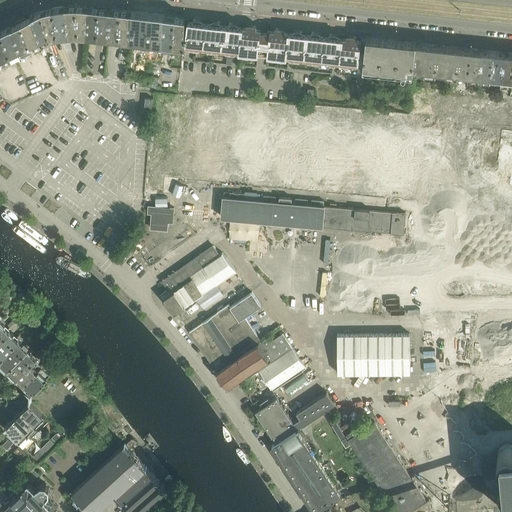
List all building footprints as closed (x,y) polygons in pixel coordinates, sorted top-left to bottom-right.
[(53,8),(59,35),(63,34),(64,39),(66,50),(69,50),(72,68),(76,68),(69,34),(70,34),(65,6),(53,8)] [(70,34),(80,34),(77,6),(70,6),(65,6),(70,34)] [(77,6),(80,34),(87,34),(89,7),(78,6),(77,6)] [(87,34),(98,35),(99,8),(89,7),(87,34)] [(41,11),(52,36),(59,35),(53,8),(41,11)] [(98,35),(109,37),(110,9),(99,8),(98,35)] [(109,37),(120,38),(121,10),(110,9),(109,37)] [(120,38),(130,39),(132,11),(121,10),(120,38)] [(52,38),(52,36),(41,11),(31,16),(42,43),(52,38)] [(130,39),(141,40),(143,12),(132,11),(130,39)] [(141,40),(152,41),(154,14),(143,12),(141,40)] [(154,14),(152,41),(163,43),(163,15),(154,14)] [(163,15),(163,43),(173,44),(175,16),(163,15)] [(21,21),(32,48),(42,43),(31,16),(21,21)] [(175,16),(173,44),(184,45),(187,17),(175,16)] [(359,61),(361,42),(356,41),(357,36),(347,35),(346,35),(347,35),(347,40),(339,39),(339,34),(340,34),(329,33),(329,38),(320,37),(321,33),(322,33),(322,32),(312,31),(311,36),(303,35),(303,30),(293,29),(293,30),(294,30),(293,34),(285,33),(285,29),(286,29),(286,28),(276,27),(276,29),(265,28),(256,27),(257,25),(247,24),(247,29),(238,28),(239,23),(229,22),(228,27),(220,26),(221,21),(211,20),(211,25),(202,24),(203,19),(193,18),(193,23),(189,23),(189,18),(186,46),(185,49),(191,49),(191,47),(194,47),(200,48),(199,50),(208,51),(209,49),(217,50),(217,52),(226,53),(226,51),(235,52),(235,54),(244,55),(244,53),(253,54),(253,56),(258,57),(259,54),(263,55),(268,55),(268,58),(273,58),(273,56),(282,57),(281,59),(291,60),(291,58),(300,59),(299,61),(308,62),(309,60),(318,61),(317,63),(327,64),(327,62),(336,62),(335,65),(344,66),(345,63),(354,64),(353,67),(358,67),(359,61)] [(11,26),(23,53),(32,48),(21,21),(11,26)] [(2,30),(13,57),(23,53),(11,26),(2,30)] [(0,31),(0,53),(4,62),(13,57),(2,30),(0,31)] [(361,39),(361,42),(359,61),(364,61),(364,68),(413,74),(414,68),(417,43),(416,43),(383,39),(383,38),(361,37),(361,39)] [(414,68),(425,70),(428,44),(417,43),(414,68)] [(428,44),(425,70),(436,71),(439,45),(428,44)] [(436,71),(447,72),(450,46),(444,46),(439,45),(436,71)] [(447,72),(458,73),(461,48),(450,46),(447,72)] [(458,73),(469,74),(472,49),(461,48),(458,73)] [(469,74),(480,76),(483,50),(472,49),(469,74)] [(483,50),(480,76),(491,77),(494,51),(483,50)] [(491,77),(502,78),(505,52),(494,51),(491,77)] [(502,78),(511,79),(511,53),(505,52),(502,78)] [(150,78),(149,86),(157,88),(159,77),(150,76),(150,78)] [(84,90),(84,91),(94,111),(126,115),(129,95),(128,95),(121,95),(113,94),(106,93),(105,93),(98,92),(91,91),(90,91),(85,91),(84,90)] [(84,91),(77,94),(87,115),(94,112),(94,111),(84,91)] [(77,94),(70,97),(80,119),(87,115),(77,94)] [(70,97),(63,100),(73,122),(80,119),(70,97)] [(144,107),(152,108),(153,98),(146,97),(144,107)] [(188,180),(321,188),(326,107),(195,99),(192,141),(184,141),(183,167),(189,168),(188,180)] [(63,100),(56,104),(66,125),(73,122),(63,100)] [(56,104),(49,107),(59,128),(66,125),(56,104)] [(49,107),(42,110),(52,131),(59,128),(49,107)] [(42,110),(35,113),(45,135),(52,131),(42,110)] [(35,113),(29,116),(39,138),(45,135),(35,113)] [(29,116),(22,120),(32,141),(39,138),(29,116)] [(22,120),(14,123),(24,144),(32,141),(22,120)] [(111,123),(110,133),(134,136),(133,136),(133,132),(134,132),(134,131),(133,131),(134,127),(135,127),(135,126),(111,123)] [(2,126),(0,127),(0,168),(7,174),(19,182),(27,188),(36,195),(45,201),(53,208),(62,214),(63,214),(77,195),(76,194),(68,188),(59,182),(50,175),(42,169),(33,162),(22,154),(11,146),(13,144),(4,130),(2,126)] [(110,133),(109,143),(133,146),(133,145),(132,145),(132,141),(133,141),(133,140),(132,140),(133,136),(134,137),(134,136),(110,133)] [(109,143),(108,153),(132,155),(131,155),(131,151),(132,151),(132,150),(131,150),(132,146),(133,146),(109,143)] [(108,153),(107,162),(130,165),(131,164),(130,164),(130,160),(131,160),(130,159),(131,156),(132,156),(132,155),(108,153)] [(107,162),(106,172),(129,174),(129,170),(130,170),(130,169),(129,169),(130,165),(107,162)] [(106,172),(105,181),(128,184),(128,183),(128,179),(129,179),(128,178),(129,175),(129,174),(106,172)] [(105,181),(104,191),(127,194),(127,193),(127,189),(128,189),(128,188),(127,188),(127,184),(128,184),(105,181)] [(91,190),(69,219),(112,251),(125,234),(129,194),(127,194),(104,191),(91,190)] [(222,217),(404,233),(406,213),(224,197),(222,217)] [(149,206),(148,213),(152,213),(152,215),(151,228),(167,229),(168,222),(173,222),(174,208),(149,206)] [(236,270),(222,253),(222,252),(220,254),(213,244),(161,281),(168,290),(160,295),(161,295),(163,298),(170,306),(175,312),(236,270)] [(218,312),(190,331),(216,370),(217,370),(260,339),(245,316),(261,305),(252,292),(231,306),(229,304),(218,311),(218,312)] [(0,336),(7,329),(9,328),(4,323),(3,325),(0,321),(0,336)] [(12,334),(7,329),(0,336),(0,354),(16,338),(18,337),(13,332),(12,334)] [(217,371),(218,372),(227,386),(228,387),(228,386),(229,386),(242,376),(252,369),(258,365),(261,363),(269,358),(271,360),(292,346),(283,332),(271,341),(268,336),(252,347),(241,354),(218,370),(217,371)] [(338,334),(338,373),(410,372),(410,333),(338,334)] [(0,354),(0,362),(5,367),(25,347),(16,338),(0,354)] [(272,361),(259,369),(274,390),(303,370),(303,369),(306,367),(292,346),(271,360),(272,361)] [(14,376),(32,357),(34,355),(25,347),(5,367),(14,376)] [(41,366),(32,357),(14,376),(22,384),(41,366)] [(41,366),(22,384),(31,393),(49,375),(41,366)] [(298,428),(325,410),(329,407),(335,404),(327,392),(298,411),(301,415),(300,416),(300,418),(294,422),(279,398),(278,396),(271,401),(268,397),(260,403),(262,406),(255,411),(259,416),(258,416),(258,417),(259,416),(262,420),(261,421),(262,422),(262,421),(265,426),(265,427),(266,426),(269,431),(268,431),(268,432),(269,431),(272,436),(271,436),(271,437),(272,436),(276,442),(272,444),(275,449),(276,450),(277,451),(316,510),(315,511),(326,504),(341,494),(336,486),(298,428)] [(22,411),(40,429),(48,420),(31,402),(22,411)] [(329,407),(325,410),(346,445),(352,442),(398,511),(404,511),(425,498),(375,421),(358,432),(350,421),(342,426),(349,437),(348,438),(329,407)] [(40,429),(22,411),(14,419),(32,437),(40,429)] [(32,437),(14,419),(5,427),(24,445),(32,437)] [(125,443),(73,491),(80,499),(87,507),(91,511),(97,511),(116,495),(123,502),(129,508),(132,511),(138,511),(166,487),(156,476),(154,474),(147,467),(139,459),(140,458),(133,450),(133,451),(131,450),(137,444),(137,442),(134,439),(132,439),(126,444),(125,443)] [(1,447),(6,452),(10,447),(5,442),(1,447)] [(502,474),(504,468),(504,473),(503,474),(502,475),(501,476),(501,477),(501,478),(500,480),(500,481),(500,482),(500,483),(501,485),(501,486),(502,487),(503,488),(504,489),(505,490),(506,500),(505,501),(504,502),(504,503),(503,504),(503,506),(503,507),(503,508),(503,509),(504,511),(511,511),(511,445),(510,445),(508,445),(507,445),(506,445),(504,446),(503,446),(502,447),(502,448),(501,449),(500,450),(499,451),(499,452),(499,453),(498,454),(498,456),(499,458),(499,459),(493,459),(493,457),(482,458),(484,475),(495,474),(502,474)] [(34,456),(37,459),(46,451),(42,447),(34,456)] [(43,511),(51,505),(54,502),(47,495),(50,492),(50,487),(46,484),(42,483),(38,486),(35,488),(30,483),(39,474),(34,469),(8,495),(0,502),(0,511),(1,511),(4,509),(3,507),(5,505),(11,511),(10,511),(43,511)] [(428,497),(408,511),(431,511),(431,501),(428,497)] [(495,511),(495,509),(478,510),(477,497),(455,498),(455,511),(495,511)]
